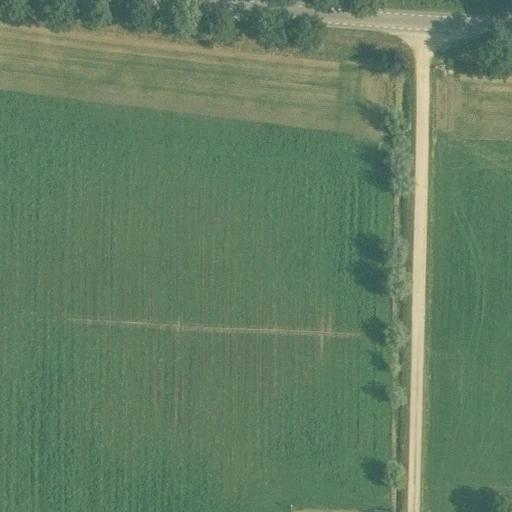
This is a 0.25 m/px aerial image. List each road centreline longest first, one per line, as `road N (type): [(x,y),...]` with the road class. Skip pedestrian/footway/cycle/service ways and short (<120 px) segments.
road 1 (unknown): [(416,19),(412,511)]
road 2 (tertiary): [(511,26),(181,0)]
